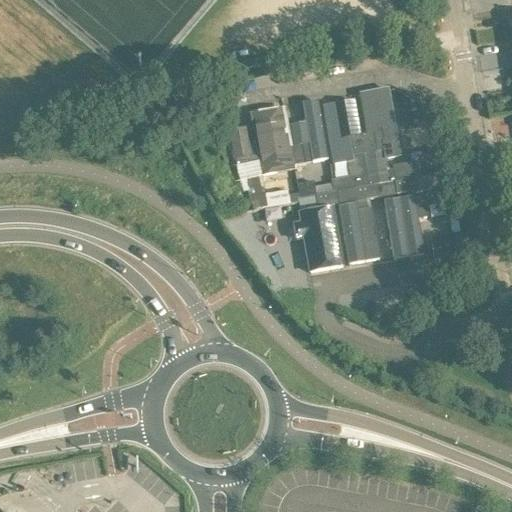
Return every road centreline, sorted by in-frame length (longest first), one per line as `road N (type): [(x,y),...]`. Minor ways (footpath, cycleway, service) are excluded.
road 1 (residential): [(501,313),(457,0)]
road 2 (primary): [(220,353),(187,295),(146,253),(82,225),(0,217)]
road 3 (primary): [(0,235),(82,246),(126,272),(165,321),(179,365)]
road 4 (unknown): [(255,100),(386,68),(470,91)]
road 5 (secondary): [(156,392),(0,439)]
road 6 (secondary): [(0,451),(156,433)]
road 7 (secondary): [(156,433),(181,467),(217,478),(250,467),(272,441)]
road 8 (secondary): [(382,440),(511,486)]
